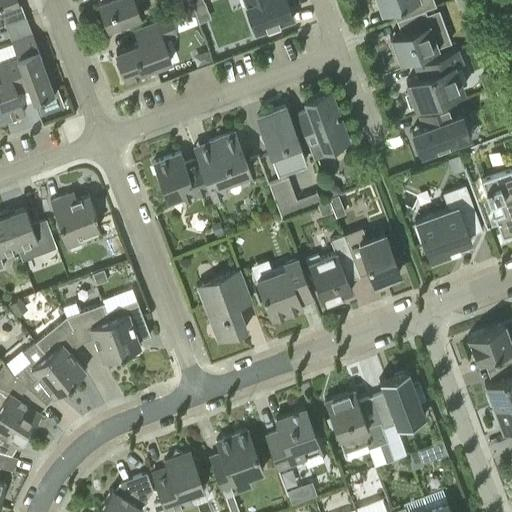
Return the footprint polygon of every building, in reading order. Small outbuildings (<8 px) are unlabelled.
[(0,11),(19,4),(17,0),(0,0),(0,25),(1,25),(0,22),(0,11)] [(98,0),(97,0),(107,27),(140,15),(135,1),(139,0),(98,0)] [(243,0),(256,31),(293,18),(286,0),(243,0)] [(376,0),(380,12),(392,7),(396,18),(435,3),(434,0),(376,0)] [(449,41),(437,9),(426,13),(425,9),(436,5),(435,3),(396,18),(400,31),(389,35),(398,60),(449,41)] [(125,77),(170,61),(162,38),(175,33),(169,15),(134,28),(139,41),(115,50),(121,66),(119,67),(122,74),(124,73),(125,77)] [(17,56),(28,88),(29,88),(33,99),(53,91),(32,32),(11,41),(17,56)] [(419,75),(406,80),(410,91),(405,93),(409,105),(414,103),(415,106),(462,88),(453,64),(461,61),(456,48),(414,63),(419,75)] [(0,107),(4,118),(24,111),(17,92),(28,88),(17,56),(0,62),(0,74),(1,77),(0,77),(0,107)] [(500,81),(495,68),(479,73),(484,87),(500,81)] [(500,100),(508,96),(503,84),(495,88),(500,100)] [(308,143),(313,159),(325,154),(322,147),(348,137),(342,120),(341,120),(335,105),(336,105),(330,87),(303,97),(307,108),(296,113),(308,143)] [(422,125),(411,129),(421,155),(470,137),(461,111),(453,114),(449,103),(418,113),(422,125)] [(305,160),(285,104),(256,114),(277,171),(305,160)] [(209,190),(210,190),(212,197),(227,192),(224,181),(249,171),(234,130),(205,141),(209,152),(197,157),(209,190)] [(195,195),(209,190),(197,157),(184,162),(180,150),(152,161),(168,202),(194,192),(195,195)] [(446,157),(452,172),(464,167),(458,152),(446,157)] [(511,170),(510,166),(469,182),(486,227),(497,223),(501,234),(511,229),(511,170)] [(296,199),(287,175),(269,182),(281,214),(299,207),(299,208),(315,203),(320,201),(317,191),(296,199)] [(337,183),(331,181),(324,184),(328,196),(340,191),(337,183)] [(465,183),(442,192),(448,207),(414,219),(416,225),(414,225),(420,239),(421,239),(429,261),(460,249),(458,245),(471,240),(468,233),(482,228),(465,183)] [(50,199),(57,217),(66,243),(80,239),(78,234),(98,227),(93,212),(95,212),(89,193),(76,198),(73,190),(50,199)] [(335,215),(345,211),(339,196),(329,200),(335,215)] [(327,198),(320,201),(315,203),(319,214),(331,209),(327,198)] [(8,208),(4,209),(18,245),(36,239),(41,251),(57,246),(46,217),(31,222),(25,206),(15,210),(14,208),(9,210),(8,208)] [(0,254),(0,252),(18,245),(4,209),(0,210),(0,212),(0,213),(0,212),(0,266),(4,265),(0,254)] [(214,234),(215,233),(222,231),(223,231),(219,220),(210,223),(214,234)] [(342,233),(359,275),(370,270),(374,282),(399,272),(383,231),(366,237),(361,226),(342,233)] [(359,275),(342,233),(329,238),(335,252),(319,258),(317,253),(305,258),(322,301),(351,290),(347,279),(359,275)] [(309,291),(296,256),(283,262),(285,267),(257,277),(271,318),(301,307),(297,296),(309,291)] [(107,279),(103,268),(92,272),(96,283),(107,279)] [(239,269),(199,285),(218,338),(246,328),(237,305),(250,300),(239,269)] [(108,306),(139,297),(135,286),(104,295),(108,306)] [(16,316),(27,308),(19,297),(8,305),(16,316)] [(140,345),(137,338),(150,334),(136,298),(118,304),(105,309),(102,310),(119,353),(140,345)] [(102,310),(105,309),(102,301),(66,315),(63,316),(79,343),(80,342),(94,337),(102,359),(119,353),(102,310)] [(70,351),(79,343),(63,316),(33,341),(68,383),(85,369),(70,351)] [(487,355),(491,366),(511,358),(511,335),(509,336),(503,322),(467,335),(476,359),(487,355)] [(13,376),(27,387),(27,386),(38,377),(54,395),(68,383),(33,341),(22,350),(29,358),(14,375),(13,376)] [(511,358),(491,366),(496,377),(484,381),(488,391),(485,392),(490,405),(489,406),(489,407),(511,397),(511,358)] [(369,394),(370,394),(384,434),(381,426),(394,421),(396,426),(425,414),(419,400),(425,398),(417,377),(412,379),(408,368),(378,378),(382,389),(369,394)] [(0,389),(0,411),(28,429),(40,410),(21,396),(27,387),(13,376),(3,391),(0,389)] [(367,446),(379,442),(385,440),(391,456),(385,458),(385,459),(393,457),(384,434),(370,394),(357,399),(353,388),(324,399),(343,450),(366,442),(367,446)] [(511,425),(511,397),(489,407),(491,407),(496,420),(498,419),(502,429),(511,425)] [(279,428),(264,434),(276,467),(320,450),(304,406),(275,417),(279,428)] [(0,432),(19,444),(28,429),(0,411),(0,432)] [(262,469),(246,428),(216,439),(220,451),(208,455),(223,494),(250,483),(247,475),(262,469)] [(416,448),(422,462),(447,453),(442,439),(416,448)] [(171,456),(164,458),(166,464),(150,470),(161,500),(164,509),(165,510),(191,501),(187,492),(203,486),(189,449),(182,452),(175,448),(171,456)] [(422,464),(422,462),(416,448),(406,452),(412,468),(422,464)] [(0,497),(5,481),(0,479),(0,465),(13,469),(17,455),(0,450),(0,449),(0,497)] [(114,490),(111,487),(99,506),(108,511),(136,511),(146,497),(152,488),(146,471),(121,480),(114,490)] [(304,497),(299,485),(287,490),(291,502),(304,497)] [(451,511),(447,499),(426,507),(428,511),(451,511)] [(155,511),(156,511),(164,509),(161,500),(152,503),(155,511)]
